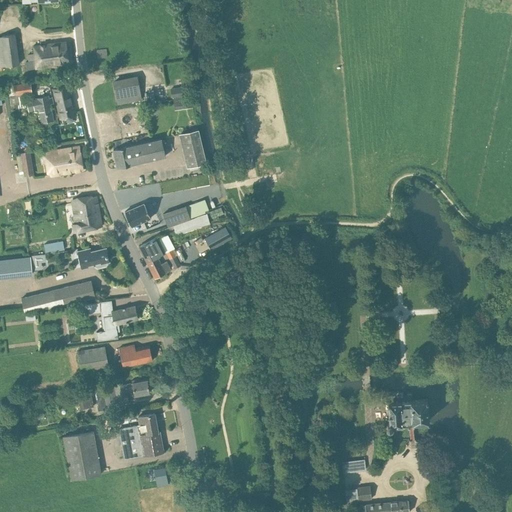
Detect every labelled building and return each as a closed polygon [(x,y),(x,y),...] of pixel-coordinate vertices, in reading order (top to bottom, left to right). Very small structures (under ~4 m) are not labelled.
[(0,36),(0,66),(20,64),(15,34),(0,36)] [(66,41),(49,43),(32,45),(33,53),(27,54),(28,61),(25,62),(26,70),(53,66),(69,63),(66,41)] [(113,80),(117,105),(142,100),(137,75),(113,80)] [(48,95),(36,97),(26,99),(26,100),(25,100),(24,93),(32,92),(31,82),(13,84),(13,86),(8,86),(12,117),(26,115),(26,109),(28,109),(28,110),(39,109),(42,122),(53,120),(50,103),(53,103),(51,97),(49,97),(48,95)] [(68,85),(53,89),(57,103),(61,118),(75,114),(68,85)] [(182,87),(172,89),(173,97),(183,96),(182,87)] [(175,110),(193,108),(191,97),(174,99),(175,110)] [(205,163),(197,130),(180,134),(188,167),(205,163)] [(160,139),(126,147),(113,150),(117,168),(130,165),(130,164),(164,156),(160,139)] [(79,145),(46,151),(46,154),(50,174),(50,175),(83,170),(79,145)] [(30,151),(15,153),(19,175),(24,174),(24,176),(34,175),(30,151)] [(96,196),(71,200),(76,223),(72,224),(74,232),(102,226),(96,196)] [(198,214),(208,210),(204,199),(194,203),(198,214)] [(124,211),(131,225),(151,216),(144,201),(124,211)] [(167,227),(190,218),(186,205),(162,214),(167,227)] [(190,218),(167,227),(168,228),(173,226),(176,233),(181,231),(182,232),(210,223),(207,213),(197,216),(197,217),(191,219),(190,218)] [(233,240),(225,226),(205,238),(213,252),(233,240)] [(139,247),(147,262),(157,257),(163,254),(155,238),(139,247)] [(45,253),(55,251),(64,250),(63,240),(44,244),(45,253)] [(109,261),(106,248),(91,251),(90,249),(78,251),(82,267),(94,264),(95,267),(97,268),(106,266),(107,263),(107,261),(109,261)] [(0,277),(35,276),(34,268),(47,267),(46,255),(0,257),(0,277)] [(175,255),(169,258),(174,268),(180,265),(175,255)] [(157,257),(147,262),(154,278),(171,270),(167,262),(161,264),(157,257)] [(91,279),(21,297),(24,310),(53,307),(64,305),(96,297),(91,279)] [(81,314),(98,312),(101,311),(99,301),(79,304),(81,314)] [(136,309),(135,306),(135,305),(111,311),(113,315),(104,316),(105,330),(102,330),(102,329),(99,329),(99,331),(96,331),(97,340),(118,338),(116,324),(127,322),(129,322),(128,321),(138,319),(136,309)] [(122,366),(138,363),(152,360),(149,345),(135,348),(134,344),(118,347),(122,366)] [(105,346),(77,351),(83,381),(111,376),(105,346)] [(147,379),(139,381),(138,378),(131,379),(132,382),(94,389),(97,408),(129,402),(127,390),(133,389),(134,395),(150,392),(147,379)] [(91,391),(74,395),(77,409),(94,406),(91,391)] [(386,424),(386,425),(386,426),(386,427),(387,428),(388,428),(388,429),(389,429),(392,428),(393,426),(393,425),(393,424),(403,423),(411,423),(412,422),(429,421),(429,419),(427,399),(410,401),(409,401),(402,401),(401,401),(388,402),(390,422),(389,422),(388,422),(387,423),(386,424)] [(118,428),(124,459),(163,452),(160,432),(158,432),(155,413),(138,416),(140,424),(118,428)] [(94,430),(62,436),(70,480),(101,474),(94,430)] [(165,466),(154,468),(156,481),(167,479),(165,466)] [(370,485),(357,486),(358,500),(371,498),(370,485)] [(354,511),(407,511),(409,511),(408,500),(365,504),(354,505),(354,511)]
